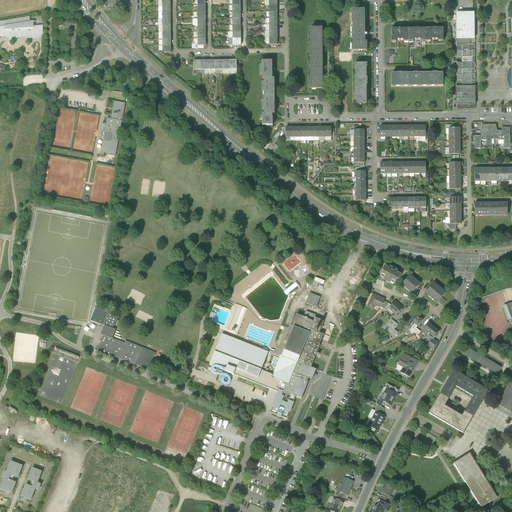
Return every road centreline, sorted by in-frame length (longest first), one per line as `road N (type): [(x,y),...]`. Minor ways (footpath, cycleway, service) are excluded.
road 1 (tertiary): [(467,260),(385,246),(346,229),(138,61)]
road 2 (tertiary): [(453,327),(381,461)]
road 3 (residential): [(381,461),(251,418)]
road 4 (residential): [(511,119),(379,118)]
